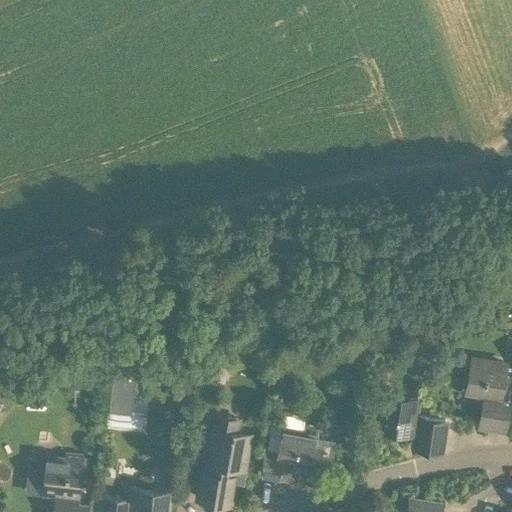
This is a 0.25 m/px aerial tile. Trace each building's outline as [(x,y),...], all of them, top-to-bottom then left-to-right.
[(479,426),(504,431),(508,405),(499,404),(505,363),(471,358),(466,392),(484,395),(479,426)] [(415,446),(440,450),(445,421),(414,416),(417,400),(383,394),(378,428),(417,434),(415,446)] [(198,497),(227,503),(232,476),(240,478),(248,433),(238,431),(240,418),(213,412),(210,426),(215,427),(207,471),(203,471),(198,497)] [(286,479),(289,464),(310,468),(317,428),(303,426),(302,432),(282,428),(278,451),(266,449),(262,474),(286,479)] [(54,511),(83,511),(84,502),(76,501),(81,455),(67,453),(66,460),(46,457),(43,492),(57,493),(54,511)] [(98,511),(166,511),(169,490),(127,486),(126,498),(100,495),(98,511)] [(440,511),(441,505),(441,502),(409,498),(407,511),(440,511)]
